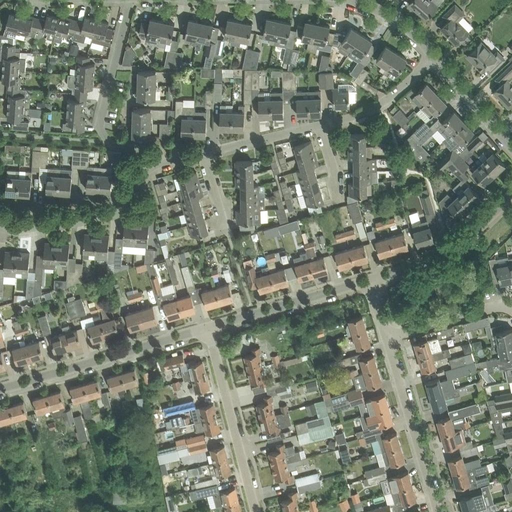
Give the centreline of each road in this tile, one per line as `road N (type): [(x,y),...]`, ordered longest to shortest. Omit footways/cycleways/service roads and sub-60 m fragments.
road 1 (residential): [(0,388),(208,328)]
road 2 (residential): [(151,168),(135,148),(110,145),(100,131),(127,0)]
road 3 (residential): [(255,511),(208,328)]
road 4 (residential): [(437,511),(384,336)]
road 5 (residential): [(0,223),(19,232),(105,213),(151,168)]
road 6 (residential): [(370,280),(431,262),(511,192)]
road 7 (residential): [(208,328),(370,280)]
road 8 (residential): [(319,125),(381,103),(433,56)]
road 9 (residential): [(384,336),(511,304)]
